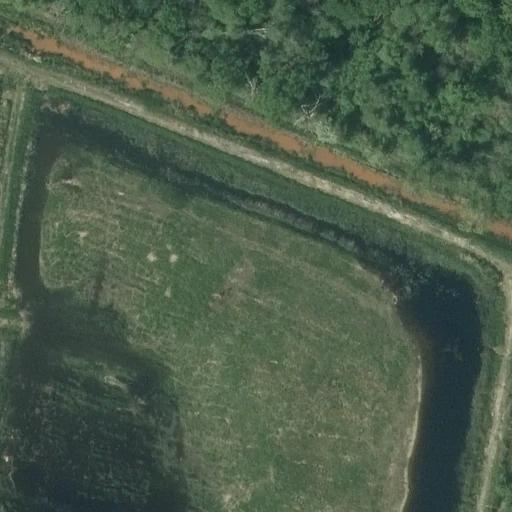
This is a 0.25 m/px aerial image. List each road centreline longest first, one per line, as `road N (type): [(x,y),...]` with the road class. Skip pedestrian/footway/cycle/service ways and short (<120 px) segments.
road 1 (track): [(0,55),(511,267)]
road 2 (track): [(0,4),(511,212)]
